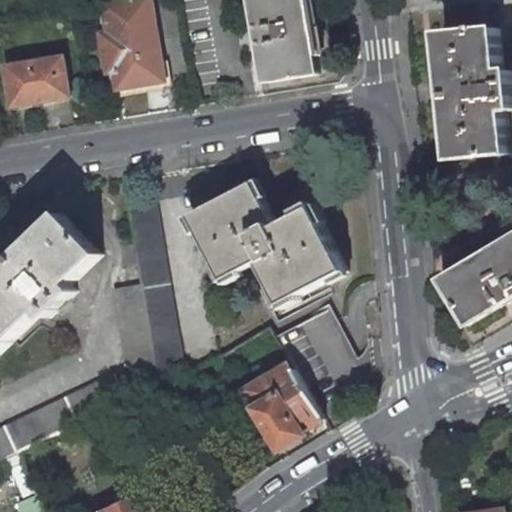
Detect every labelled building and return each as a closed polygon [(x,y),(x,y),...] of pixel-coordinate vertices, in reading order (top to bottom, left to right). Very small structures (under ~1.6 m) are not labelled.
[(152,0),(107,0),(110,17),(101,19),(109,71),(116,70),(119,87),(166,80),(152,0)] [(254,0),(259,28),(252,29),(255,45),(262,43),(269,83),(322,74),(309,0),(254,0)] [(501,28),(445,34),(458,160),(511,154),(511,136),(510,111),(511,111),(511,70),(505,72),(501,28)] [(8,67),(15,106),(72,96),(65,57),(8,67)] [(258,182),(193,216),(226,280),(268,259),(269,261),(265,263),(286,304),(351,270),(320,210),(338,201),(331,187),(336,185),(331,176),(289,198),(298,216),(277,228),(275,224),(279,222),(258,182)] [(336,185),(331,187),(338,201),(343,199),(336,185)] [(190,372),(158,199),(129,204),(144,286),(163,385),(190,372)] [(105,255),(66,214),(0,276),(0,356),(45,313),(51,320),(80,292),(74,286),(105,255)] [(511,238),(443,280),(471,326),(508,304),(511,301),(511,238)] [(0,431),(0,462),(112,409),(163,385),(144,286),(118,291),(129,358),(128,371),(0,431)] [(330,309),(278,336),(294,363),(323,411),(368,384),(330,309)] [(294,363),(249,390),(284,449),(308,435),(306,432),(328,420),(323,411),(294,363)] [(11,467),(24,462),(20,454),(8,460),(11,467)] [(13,511),(4,488),(0,490),(0,511),(13,511)] [(161,511),(152,492),(110,511),(161,511)] [(24,511),(44,511),(41,496),(22,500),(24,511)]
